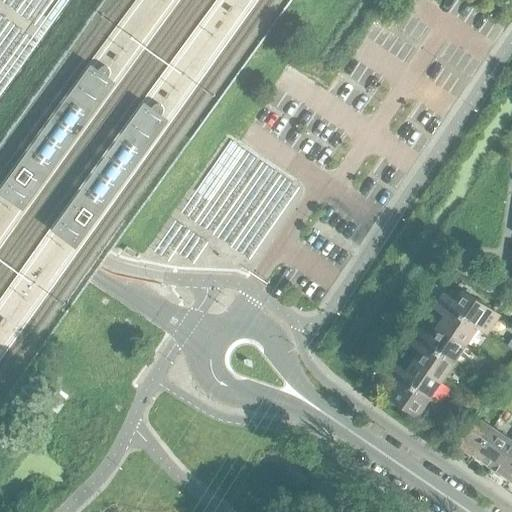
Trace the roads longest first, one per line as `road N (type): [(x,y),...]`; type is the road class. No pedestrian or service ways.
road 1 (residential): [(338,422),(306,390),(267,329),(248,320),(228,324),(208,344)]
road 2 (residential): [(208,344),(223,386),(338,422)]
road 3 (residential): [(468,511),(338,422)]
